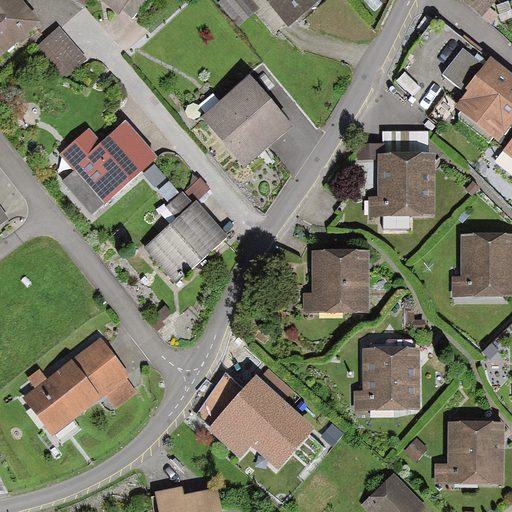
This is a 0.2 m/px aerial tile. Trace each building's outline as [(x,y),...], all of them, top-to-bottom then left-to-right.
[(0,0),(0,56),(14,45),(41,20),(23,0),(0,0)] [(103,0),(107,3),(119,13),(123,10),(132,17),(146,0),(103,0)] [(222,0),(219,3),(238,25),(254,11),(259,7),(252,0),(222,0)] [(286,23),(265,0),(252,0),(259,7),(254,11),(274,34),(286,23)] [(317,0),(265,0),(286,23),(288,26),(317,0)] [(467,0),(482,14),(496,0),(467,0)] [(511,71),(493,56),(490,60),(436,18),(395,80),(441,121),(455,105),(511,153),(511,71)] [(58,28),(36,48),(63,78),(85,58),(58,28)] [(292,125),(249,76),(204,116),(247,165),(265,148),(292,125)] [(109,206),(159,156),(124,121),(99,145),(84,130),(58,155),(109,206)] [(383,131),(383,144),(386,144),(386,155),(429,154),(429,131),(383,131)] [(383,144),(357,144),(358,159),(379,159),(379,155),(386,155),(386,144),(383,144)] [(369,216),(435,216),(435,154),(429,154),(386,155),(379,155),(379,159),(379,196),(369,196),(369,216)] [(145,250),(175,286),(228,241),(198,205),(145,250)] [(492,300),(508,300),(506,245),(460,246),(461,290),(492,289),(492,300)] [(349,317),(364,316),(363,261),(316,262),(318,306),(348,305),(349,317)] [(98,336),(29,401),(54,428),(101,384),(116,400),(138,379),(98,336)] [(340,359),(341,384),(358,384),(357,359),(340,359)] [(354,412),(412,411),(411,359),(365,359),(366,402),(354,402),(354,412)] [(212,422),(242,380),(227,370),(198,412),(212,422)] [(275,464),(300,439),(251,391),(214,428),(238,452),(251,439),(275,464)] [(439,498),(499,495),(496,429),(448,431),(450,475),(438,476),(439,498)] [(373,511),(414,511),(417,510),(391,483),(368,505),(373,511)] [(209,511),(206,495),(150,505),(151,511),(209,511)]
